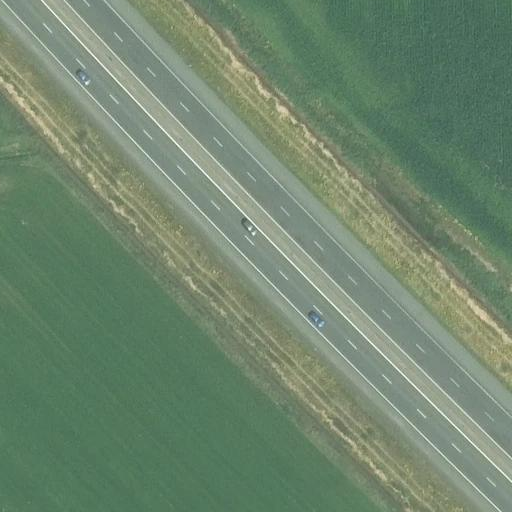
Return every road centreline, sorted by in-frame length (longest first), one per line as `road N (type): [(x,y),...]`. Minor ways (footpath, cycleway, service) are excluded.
road 1 (motorway): [(23,0),(511,509)]
road 2 (motorway): [(511,444),(84,0)]
